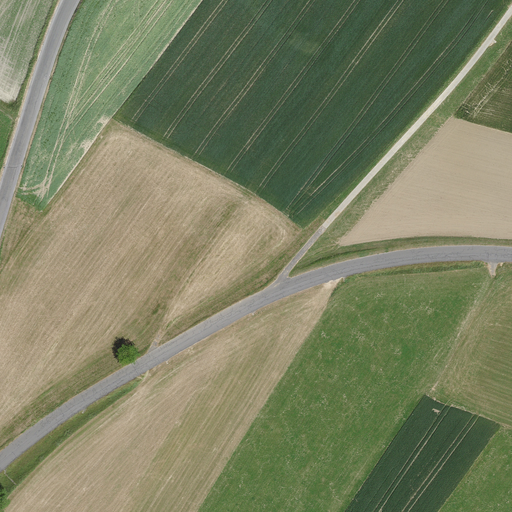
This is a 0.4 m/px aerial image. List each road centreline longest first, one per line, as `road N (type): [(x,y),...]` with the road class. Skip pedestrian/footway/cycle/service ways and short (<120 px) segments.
road 1 (unclassified): [(511,244),(467,241),(314,273),(175,345),(30,434),(0,462)]
road 2 (track): [(511,10),(270,296)]
road 3 (tertiary): [(0,203),(53,35),(77,0)]
